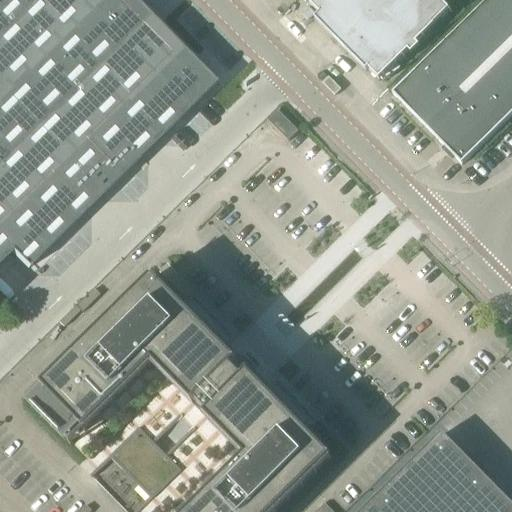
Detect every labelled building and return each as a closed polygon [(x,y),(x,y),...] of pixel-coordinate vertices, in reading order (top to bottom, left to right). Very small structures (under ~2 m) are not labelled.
[(0,0),(0,266),(11,255),(27,271),(215,86),(130,0),(0,0)] [(366,74),(368,71),(379,82),(408,53),(411,57),(419,48),(416,45),(453,10),(443,0),(313,0),(309,5),(320,16),(315,21),(366,74)] [(511,0),(491,0),(393,96),(462,167),(511,117),(511,0)] [(267,123),(288,144),(298,133),(277,112),(267,123)] [(236,365),(223,351),(153,280),(28,404),(30,406),(33,403),(79,435),(82,432),(84,433),(152,366),(244,460),(191,511),(278,511),(331,460),(248,376),(243,381),(231,370),(236,365)] [(109,459),(151,502),(181,473),(165,457),(152,443),(138,430),(109,459)] [(511,511),(511,507),(443,437),(442,437),(441,437),(364,511),(511,511)]
